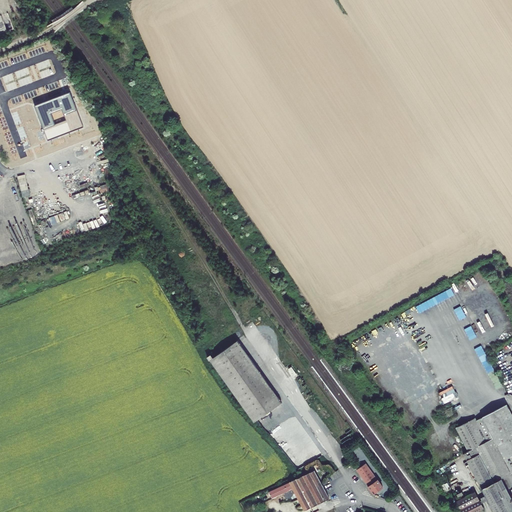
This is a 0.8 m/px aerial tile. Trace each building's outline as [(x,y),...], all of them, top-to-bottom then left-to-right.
[(0,120),(0,134),(3,144),(10,142),(4,120),(0,120)] [(101,193),(111,190),(109,183),(99,186),(101,193)] [(60,231),(62,238),(74,236),(72,228),(60,231)] [(212,354),(209,356),(254,423),(282,403),(239,341),(214,357),(212,354)] [(496,389),(502,386),(492,364),(485,368),(496,389)] [(462,452),(493,511),(511,511),(511,501),(499,478),(511,471),(511,402),(483,417),(481,413),(454,427),(466,451),(462,452)] [(366,464),(357,470),(370,486),(369,486),(375,494),(384,487),(366,464)] [(310,472),(266,493),(268,499),(285,492),(290,504),(295,502),(300,511),(324,500),(310,472)] [(452,500),(458,511),(471,511),(481,507),(473,490),(463,495),(461,490),(455,492),(457,498),(452,500)]
